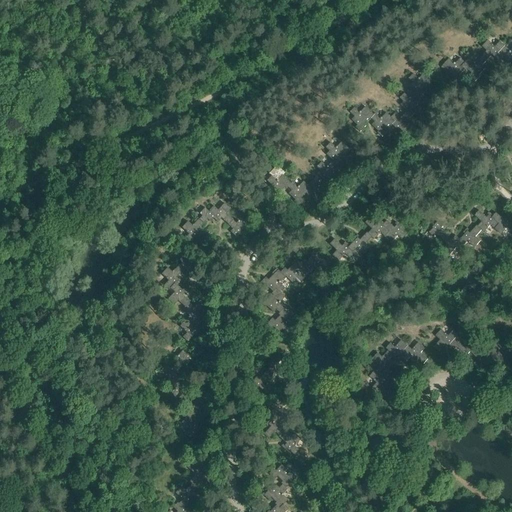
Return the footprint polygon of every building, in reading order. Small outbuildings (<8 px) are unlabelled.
[(487,51),(481,58),(485,62),(491,57),(492,55),(495,57),(494,57),(498,61),(500,58),(496,55),(505,46),(500,41),(495,47),(488,40),(482,47),(487,51)] [(511,49),(510,51),(505,46),(496,55),(500,58),(502,60),(503,58),(510,64),(511,63),(511,49)] [(451,78),(456,82),(461,77),(460,76),(466,70),(462,67),(466,62),(461,58),(456,64),(450,58),(442,67),(447,72),(448,70),(453,75),(451,78)] [(482,66),(485,62),(481,58),(476,63),(470,58),(466,62),(462,67),(466,70),(467,71),(468,70),(473,74),(471,77),(476,82),(480,77),(479,76),(485,69),(482,66)] [(420,97),(425,92),(422,90),(427,85),(428,86),(433,81),(424,73),(419,79),(413,74),(409,79),(412,82),(409,85),(416,92),(415,93),(420,97)] [(412,117),(412,116),(416,112),(414,109),(418,104),(420,105),(424,101),(420,97),(415,93),(410,98),(404,93),(400,98),(404,102),(401,105),(408,111),(406,112),(412,117)] [(371,118),(374,115),(366,107),(360,113),(355,108),(350,113),(355,117),(352,120),(358,125),(356,128),(361,132),(366,126),(364,124),(369,118),(370,120),(371,119),(371,118)] [(392,124),(399,130),(398,132),(403,136),(407,131),(405,129),(410,124),(411,125),(416,120),(412,116),(412,117),(406,112),(401,118),(396,112),(392,117),(391,118),(395,121),(392,124)] [(371,118),(371,119),(375,122),(372,125),(379,131),(378,132),(383,137),(387,132),(385,130),(390,124),(391,126),(392,124),(395,121),(391,118),(392,117),(387,113),(381,119),(376,113),(374,115),(371,118)] [(337,166),(342,161),(339,159),(344,154),(346,155),(350,150),(341,142),(336,148),(330,142),(326,147),(329,151),(326,154),(333,160),(332,162),(337,166)] [(337,166),(332,162),(327,167),(321,162),(317,167),(320,170),(317,174),(324,180),(323,181),(328,186),(328,185),(333,181),(330,178),(335,173),(337,174),(341,170),(337,166)] [(288,187),(291,183),(282,175),(277,181),(271,176),(267,181),(271,185),(268,188),(274,194),(272,196),(277,201),(283,195),(280,192),(285,187),(287,188),(288,187)] [(288,187),(291,190),(288,194),(295,200),(294,201),(299,206),(304,201),(301,198),(306,193),(307,194),(309,193),(312,190),(308,186),(303,181),(298,187),(292,182),(291,183),(288,187)] [(309,193),(315,199),(314,200),(319,205),(324,200),(321,198),(326,192),(328,194),(332,189),(328,185),(328,186),(323,181),(318,186),(312,181),(308,186),(312,190),(309,193)] [(233,220),(234,220),(227,213),(231,209),(225,203),(218,210),(214,206),(209,211),(210,211),(215,216),(213,218),(214,218),(218,222),(220,220),(219,220),(221,217),(223,219),(223,220),(228,225),(233,220)] [(210,222),(214,218),(213,218),(215,216),(210,211),(209,212),(205,207),(199,213),(202,216),(199,219),(204,223),(208,219),(210,222)] [(491,225),(496,229),(500,224),(493,218),(494,216),(490,212),(488,214),(490,215),(488,218),(480,211),(475,216),(483,222),(479,227),(478,227),(482,231),(485,233),(491,225)] [(497,213),(494,216),(493,218),(500,224),(496,229),(502,235),(509,228),(511,230),(511,221),(510,220),(511,218),(507,214),(505,216),(507,217),(505,220),(497,213)] [(199,219),(199,218),(192,225),(188,221),(182,227),(189,234),(185,238),(190,243),(196,236),(198,237),(202,233),(200,231),(199,233),(197,231),(198,228),(199,229),(204,223),(199,219)] [(372,229),(368,233),(372,237),(371,237),(374,240),(380,233),(385,237),(389,232),(382,225),(384,224),(384,223),(379,219),(378,221),(379,223),(377,225),(375,223),(369,218),(365,222),(372,229)] [(233,220),(228,225),(233,229),(230,231),(236,237),(241,231),(240,230),(245,226),(239,220),(236,223),(233,220)] [(401,226),(396,222),(394,224),(396,225),(394,228),(392,226),(386,220),(384,223),(384,224),(382,225),(389,232),(385,237),(391,242),(397,235),(402,240),(406,234),(399,228),(401,226)] [(438,236),(441,239),(445,234),(441,230),(444,227),(438,222),(433,228),(434,229),(430,233),(436,239),(438,236)] [(477,237),(482,231),(478,227),(479,227),(478,226),(471,234),(468,232),(470,230),(468,228),(464,233),(465,235),(461,240),(459,242),(464,246),(465,246),(468,242),(476,248),(481,242),(477,237)] [(348,247),(353,252),(357,248),(364,255),(370,248),(365,244),(371,237),(372,237),(368,233),(367,232),(361,238),(362,238),(360,240),(357,238),(359,236),(357,235),(353,239),(354,241),(350,246),(348,247)] [(453,241),(445,234),(441,239),(448,245),(444,250),(451,256),(457,248),(461,252),(466,247),(465,246),(464,246),(459,242),(461,240),(455,235),(454,237),(455,238),(453,241)] [(348,247),(350,246),(345,242),(344,243),(344,244),(342,246),(340,245),(340,244),(334,239),(330,244),(336,250),(332,255),(338,261),(345,254),(349,258),(354,253),(353,252),(348,247)] [(323,258),(314,249),(310,254),(311,255),(306,260),(304,258),(299,262),(299,263),(304,268),(305,266),(311,273),(314,270),(318,273),(323,269),(317,263),(323,258)] [(182,262),(179,265),(184,270),(187,266),(190,268),(195,263),(190,258),(189,258),(185,254),(179,260),(182,262)] [(285,268),(280,272),(285,277),(286,276),(292,282),(295,279),(299,283),(304,278),(298,273),(304,268),(299,263),(299,262),(295,259),(291,263),(292,265),(287,270),(285,268)] [(184,270),(179,265),(172,272),(168,268),(161,274),(168,281),(164,285),(169,290),(171,288),(170,288),(175,283),(177,285),(182,279),(180,278),(179,279),(176,277),(184,270)] [(280,272),(276,268),(272,273),(273,275),(268,280),(266,277),(261,282),(265,287),(267,286),(273,292),(276,289),(280,293),(280,292),(285,288),(279,282),(285,277),(280,272)] [(182,290),(177,285),(175,283),(170,288),(171,288),(174,292),(168,299),(174,305),(179,300),(185,307),(189,303),(190,302),(182,295),(185,293),(186,294),(188,292),(183,288),(182,290)] [(273,292),(271,293),(273,295),(268,300),(265,297),(261,302),(266,307),(267,306),(273,312),(276,309),(279,312),(280,313),(283,309),(285,308),(279,302),(285,297),(280,292),(280,293),(276,289),(273,292)] [(190,316),(186,320),(190,324),(197,317),(199,319),(203,315),(201,313),(200,315),(197,313),(199,310),(199,311),(205,305),(200,300),(193,307),(189,303),(185,307),(183,309),(190,316)] [(280,313),(279,312),(278,314),(280,315),(275,320),(272,318),(266,324),(271,328),(273,326),(279,332),(282,329),(287,333),(292,328),(286,323),(292,317),(283,309),(280,313)] [(190,324),(186,320),(180,326),(187,333),(183,337),(188,342),(194,335),(196,336),(200,332),(198,330),(197,332),(194,329),(196,327),(197,328),(202,322),(199,319),(197,317),(190,324)] [(452,349),(454,347),(450,344),(459,334),(454,330),(449,336),(442,329),(436,336),(441,340),(435,347),(440,351),(447,344),(449,346),(448,346),(452,349)] [(471,352),(475,356),(481,350),(475,345),(478,341),(469,334),(464,340),(459,334),(450,344),(454,347),(456,349),(457,347),(464,353),(466,351),(469,354),(471,352)] [(407,362),(409,359),(411,357),(404,351),(408,346),(402,340),(396,347),(391,343),(387,348),(389,351),(394,355),(392,356),(397,360),(399,359),(397,357),(399,355),(407,362)] [(499,359),(502,361),(505,357),(506,355),(511,359),(511,350),(511,349),(511,342),(509,340),(503,347),(498,342),(493,347),(502,355),(499,359)] [(411,357),(409,359),(414,363),(415,361),(414,360),(416,358),(424,365),(428,360),(421,353),(426,348),(419,343),(413,350),(408,346),(404,351),(411,357)] [(497,362),(499,359),(502,355),(493,347),(488,353),(483,347),(481,350),(475,356),(479,359),(473,365),(479,370),(483,365),(485,368),(488,364),(490,366),(495,360),(497,362)] [(177,362),(182,366),(185,362),(188,364),(193,359),(187,354),(187,355),(182,351),(177,357),(180,359),(177,362)] [(387,362),(392,356),(394,355),(389,351),(383,357),(378,353),(373,359),(380,366),(376,370),(381,375),(387,368),(389,369),(393,364),(391,363),(390,364),(387,362)] [(264,374),(269,378),(269,379),(275,371),(280,375),(285,368),(278,362),(281,358),(276,353),(271,360),(269,358),(265,365),(266,366),(268,364),(270,366),(264,374)] [(175,374),(182,366),(177,362),(171,369),(166,365),(160,372),(167,378),(164,382),(169,387),(170,385),(174,380),(176,382),(181,376),(179,374),(177,376),(175,374)] [(392,372),(389,369),(387,368),(381,375),(376,370),(370,376),(377,383),(373,387),(378,392),(379,390),(384,386),(385,387),(389,382),(388,381),(387,381),(385,379),(392,372)] [(266,381),(269,378),(264,374),(260,379),(257,376),(253,382),(259,387),(259,386),(264,390),(269,384),(266,381)] [(181,386),(176,382),(174,380),(170,385),(174,389),(168,396),(175,402),(179,397),(186,403),(189,399),(190,398),(182,391),(184,389),(186,390),(188,389),(183,385),(181,386)] [(391,392),(385,387),(384,386),(379,390),(383,394),(377,401),(384,407),(388,402),(395,409),(399,404),(392,397),(394,395),(395,396),(397,394),(392,390),(391,392)] [(191,412),(187,416),(192,420),(198,413),(200,415),(204,410),(202,408),(201,410),(198,408),(205,400),(200,396),(194,403),(189,399),(186,403),(183,406),(191,412)] [(266,417),(269,420),(271,422),(277,414),(282,419),(288,412),(281,406),(285,401),(280,397),(273,404),(272,403),(268,407),(269,409),(271,407),(273,409),(266,417)] [(192,420),(187,416),(182,423),(189,429),(185,433),(190,438),(196,430),(198,432),(202,427),(200,426),(199,427),(197,425),(203,417),(200,415),(198,413),(192,420)] [(279,423),(282,419),(277,414),(271,422),(269,420),(265,424),(267,426),(268,424),(271,426),(264,434),(269,439),(275,432),(280,435),(283,431),(284,432),(286,429),(279,423)] [(284,446),(283,444),(281,446),(286,450),(287,449),(295,455),(299,450),(295,446),(301,439),(294,433),(290,438),(284,432),(283,431),(280,435),(279,436),(287,443),(284,446)] [(185,465),(191,471),(196,465),(203,472),(205,470),(208,467),(199,460),(202,458),(203,459),(205,457),(200,453),(198,455),(191,449),(186,454),(191,458),(185,465)] [(283,485),(286,488),(295,480),(289,474),(294,469),(289,464),(285,469),(282,466),(276,471),(274,469),(270,474),(275,480),(278,477),(283,482),(281,484),(283,485)] [(210,474),(205,470),(203,472),(196,465),(191,471),(196,475),(190,482),(193,484),(197,487),(201,483),(208,489),(213,484),(204,477),(206,474),(208,476),(210,474)] [(423,496),(427,491),(430,486),(424,481),(422,484),(419,481),(414,486),(419,490),(417,492),(422,497),(423,496)] [(184,501),(180,505),(185,509),(186,507),(187,508),(191,502),(193,503),(197,498),(195,497),(194,499),(191,497),(198,488),(197,487),(193,484),(187,491),(182,487),(176,494),(184,501)] [(275,504),(276,506),(277,505),(280,508),(283,504),(284,505),(288,500),(283,495),(288,489),(286,488),(283,485),(279,488),(276,485),(270,492),(269,491),(264,496),(269,500),(272,498),(277,502),(275,504)] [(427,491),(423,496),(431,503),(429,505),(427,504),(426,505),(430,510),(432,508),(436,511),(440,511),(443,509),(439,505),(445,498),(439,492),(435,497),(427,491)]
